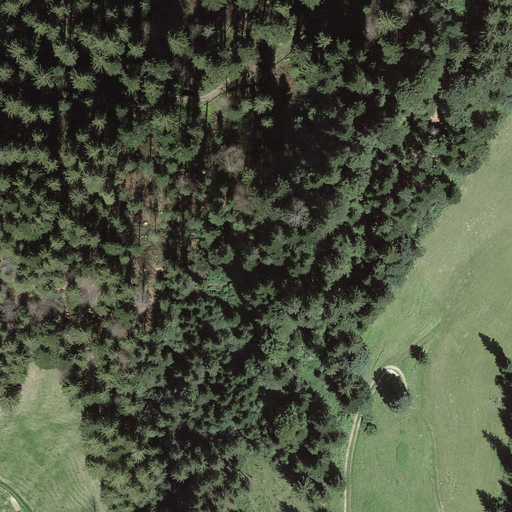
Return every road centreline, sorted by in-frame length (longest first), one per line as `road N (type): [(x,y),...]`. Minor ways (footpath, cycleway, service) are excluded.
road 1 (track): [(315,511),(238,431),(191,336),(126,270),(15,222),(6,208),(10,184),(58,120),(48,99),(0,92)]
road 2 (track): [(442,511),(422,401),(423,367),(440,330),(392,362),(369,393),(352,441),(347,511)]
road 3 (track): [(38,95),(95,96),(144,79),(196,100),(252,76),(332,0)]
